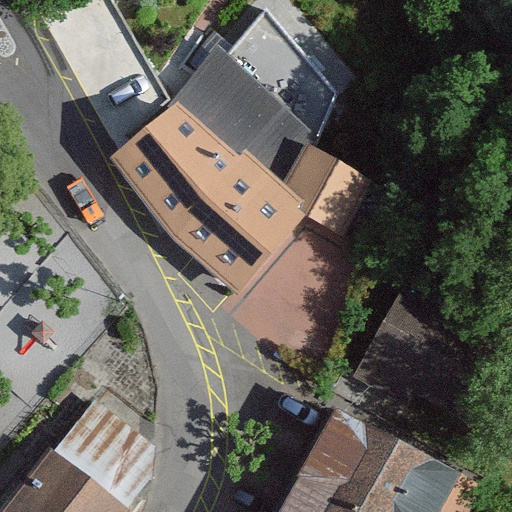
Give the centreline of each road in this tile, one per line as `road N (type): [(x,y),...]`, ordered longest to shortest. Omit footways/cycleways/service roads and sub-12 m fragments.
road 1 (residential): [(511,479),(309,372),(181,356)]
road 2 (residential): [(181,356),(146,283),(2,60)]
road 3 (residential): [(162,511),(177,480),(188,417),(181,356)]
